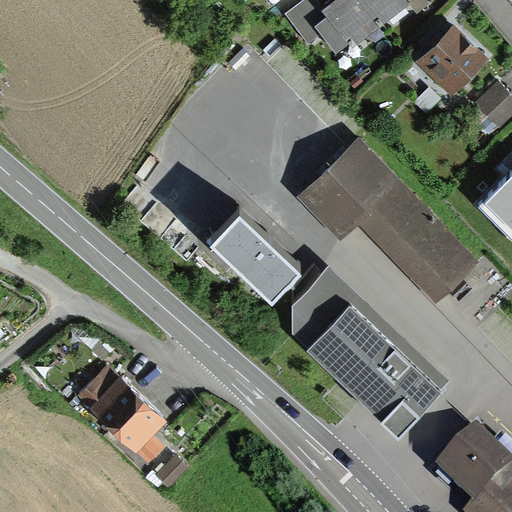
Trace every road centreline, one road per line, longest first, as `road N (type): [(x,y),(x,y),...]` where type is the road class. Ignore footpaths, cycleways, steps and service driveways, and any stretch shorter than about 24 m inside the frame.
road 1 (unknown): [(455,511),(426,476),(422,450),(464,367),(456,348),(201,144)]
road 2 (primary): [(0,167),(213,352)]
road 3 (primary): [(213,352),(378,511)]
road 4 (residential): [(72,300),(174,361),(213,352)]
